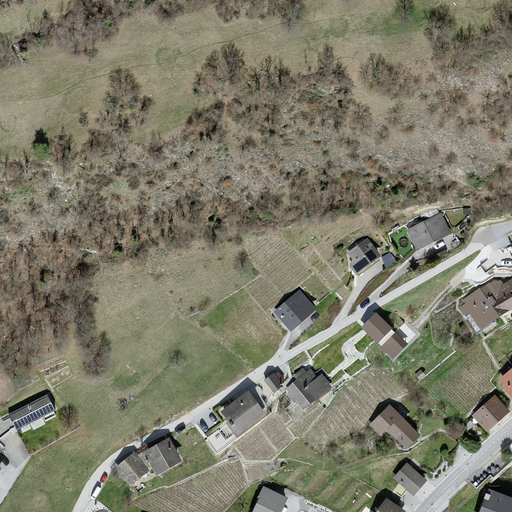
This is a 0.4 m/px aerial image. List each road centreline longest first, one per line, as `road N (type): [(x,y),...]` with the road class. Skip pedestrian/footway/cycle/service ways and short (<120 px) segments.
road 1 (residential): [(77,511),(119,454),(511,226)]
road 2 (tertiary): [(423,511),(511,426)]
